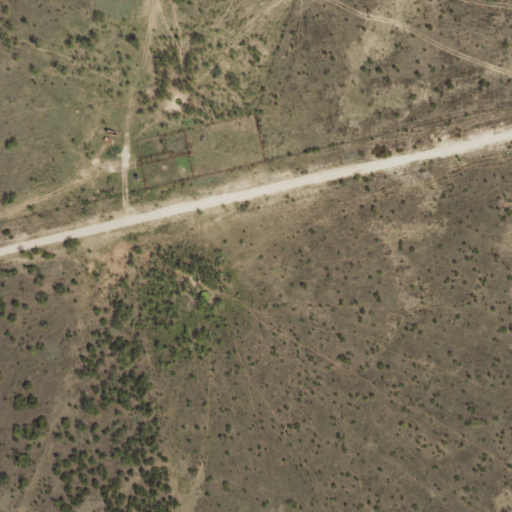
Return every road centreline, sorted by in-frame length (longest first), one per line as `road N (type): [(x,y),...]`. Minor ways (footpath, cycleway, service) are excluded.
road 1 (track): [(17,511),(125,176),(152,0)]
road 2 (track): [(100,247),(511,152)]
